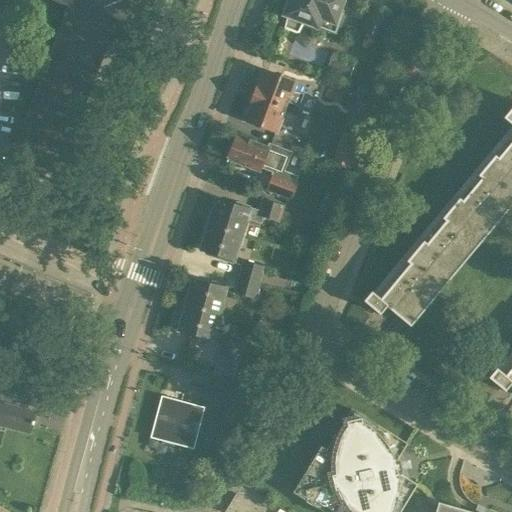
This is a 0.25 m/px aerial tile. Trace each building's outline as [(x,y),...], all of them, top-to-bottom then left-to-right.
[(55,0),(70,5),(14,151),(36,160),(57,168),(113,21),(131,28),(142,0),(55,0)] [(287,0),(282,15),(284,16),(282,28),(295,33),(299,22),(333,35),(341,14),(338,13),(342,0),(287,0)] [(388,13),(371,6),(361,31),(379,38),(388,13)] [(253,96),(286,109),(288,104),(298,108),(303,95),(293,92),(296,84),(263,71),(253,96)] [(338,99),(342,90),(330,85),(324,97),(332,101),(338,99)] [(294,118),(284,114),(286,109),(253,96),(244,121),(276,134),(279,126),(290,130),(294,118)] [(393,313),(409,326),(511,200),(511,102),(499,119),(509,127),(372,293),(371,292),(364,301),(377,312),(380,315),(386,307),(393,313)] [(269,144),(268,148),(249,140),(248,142),(234,137),(225,160),(259,174),(260,170),(271,174),(265,190),(289,200),(295,185),(293,184),(296,177),(283,172),(290,152),(269,144)] [(331,164),(347,170),(351,159),(334,153),(331,164)] [(283,206),(261,199),(257,213),(256,217),(262,219),(278,223),(283,206)] [(256,217),(257,213),(249,210),(250,207),(236,202),(235,206),(216,200),(212,212),(208,211),(204,224),(241,235),(245,222),(260,227),(262,219),(256,217)] [(319,209),(315,219),(331,224),(334,215),(319,209)] [(307,221),(303,235),(318,240),(322,225),(307,221)] [(253,239),(241,236),(241,235),(204,224),(201,235),(204,237),(200,250),(219,255),(218,259),(232,264),(237,250),(249,253),(253,239)] [(241,261),(237,278),(260,284),(283,290),(285,280),(271,276),(272,270),(241,261)] [(237,278),(232,295),(255,301),(260,284),(237,278)] [(185,293),(181,305),(217,316),(226,287),(211,282),(210,286),(191,280),(188,292),(185,293)] [(208,345),(217,316),(181,305),(177,318),(180,320),(176,332),(195,337),(194,340),(208,345)] [(246,346),(221,339),(216,357),(238,363),(240,353),(244,354),(246,346)] [(18,350),(2,340),(0,342),(0,357),(10,363),(18,350)] [(511,385),(511,349),(495,369),(487,379),(497,387),(500,389),(503,392),(510,383),(511,385)] [(41,397),(20,391),(22,386),(0,379),(0,430),(3,431),(4,427),(29,434),(35,414),(37,414),(41,397)] [(204,391),(202,401),(222,406),(225,397),(204,391)] [(192,450),(203,408),(160,397),(149,438),(192,450)] [(252,407),(244,405),(243,412),(250,414),(252,407)] [(343,511),(399,511),(416,486),(400,476),(398,468),(396,460),(406,445),(349,410),(325,451),(319,447),(291,494),(330,511),(343,511)] [(215,474),(217,466),(202,463),(200,471),(215,474)] [(466,511),(437,503),(434,511),(466,511)]
